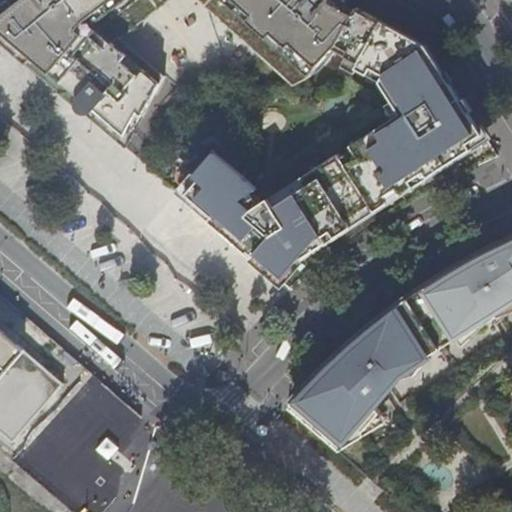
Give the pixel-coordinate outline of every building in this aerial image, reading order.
[(208,0),(253,41),(267,26),(266,25),(270,20),(278,27),(274,31),(282,39),(288,54),(281,57),(277,58),(271,65),(293,85),(307,78),(316,72),(322,67),(334,54),(336,50),(347,55),(337,73),(350,80),(357,67),(359,68),(361,63),(383,20),(343,0),(9,0),(0,7),(0,38),(11,47),(19,41),(29,53),(81,98),(80,99),(80,103),(80,106),(83,109),(85,110),(88,111),(91,110),(94,108),(126,134),(138,112),(143,116),(165,75),(125,41),(112,56),(107,52),(110,48),(98,39),(102,36),(105,32),(108,26),(107,20),(105,15),(103,11),(98,8),(97,1),(98,0),(107,0),(107,1),(119,15),(129,8),(137,18),(160,0),(208,0)] [(412,37),(383,20),(361,63),(388,78),(384,85),(384,86),(412,37)] [(427,45),(398,98),(443,69),(427,45)] [(468,142),(484,134),(450,81),(387,122),(394,133),(346,164),(339,153),(302,177),(307,185),(288,198),(282,190),(261,203),(254,191),(214,149),(193,172),(201,179),(188,193),(200,203),(196,207),(210,219),(221,215),(227,225),(226,226),(284,277),(298,262),(328,242),(324,236),(332,230),(336,237),(352,226),(348,220),(372,205),(376,211),(415,186),(412,180),(426,171),(429,177),(473,149),(468,142)] [(310,384),(288,408),(335,448),(361,428),(378,409),(361,393),(511,303),(511,237),(483,252),(441,277),(402,303),(367,330),(338,355),(310,384)] [(0,383),(25,356),(0,333),(0,383)] [(25,356),(0,383),(0,439),(6,444),(59,384),(25,356)] [(80,434),(58,415),(37,440),(59,459),(80,434)] [(126,475),(91,445),(82,455),(117,486),(126,475)]
